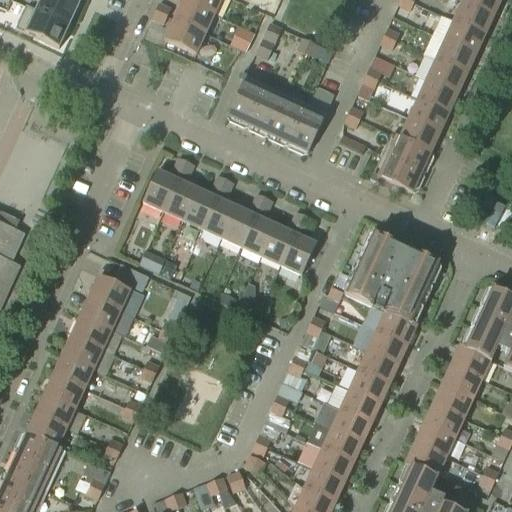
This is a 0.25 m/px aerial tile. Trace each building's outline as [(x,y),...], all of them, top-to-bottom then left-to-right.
[(39,0),(34,13),(33,14),(68,30),(77,10),(55,0),(39,0)] [(55,0),(77,10),(81,0),(55,0)] [(182,0),(182,3),(214,17),(221,0),(182,0)] [(401,0),(398,8),(409,13),(412,6),(401,0)] [(463,0),(462,4),(493,18),(501,0),(463,0)] [(173,22),(205,37),(214,17),(182,3),(173,22)] [(462,4),(452,25),(483,39),(493,18),(462,4)] [(166,19),(169,11),(158,6),(154,14),(166,19)] [(25,9),(14,31),(58,51),(68,30),(33,14),(34,13),(25,9)] [(151,22),(162,27),(166,19),(154,14),(151,22)] [(173,22),(163,43),(195,58),(205,37),(173,22)] [(452,25),(444,43),(475,57),(483,39),(452,25)] [(281,32),(269,26),(255,57),(267,63),(281,32)] [(231,49),(244,54),(252,38),(239,32),(231,49)] [(398,37),(387,32),(383,40),(394,45),(398,37)] [(379,47),(391,53),(394,45),(383,40),(379,47)] [(301,41),(296,52),(312,60),(317,48),(301,41)] [(444,43),(435,63),(466,77),(475,57),(444,43)] [(426,81),(457,96),(466,77),(435,63),(426,81)] [(365,79),(376,84),(380,76),(369,71),(365,79)] [(361,87),(372,92),(376,84),(365,79),(361,87)] [(426,81),(418,100),(448,114),(457,96),(426,81)] [(282,103),(242,84),(226,119),(266,138),(282,103)] [(408,121),(439,135),(448,114),(418,100),(408,121)] [(307,156),(323,121),(282,103),(266,138),(307,156)] [(358,124),(362,115),(350,110),(346,119),(358,124)] [(343,126),(354,131),(358,124),(346,119),(343,126)] [(396,138),(395,139),(430,155),(439,135),(408,121),(399,140),(396,138)] [(430,155),(395,139),(376,181),(411,196),(430,155)] [(365,150),(364,150),(342,140),(338,147),(361,158),(365,150)] [(172,173),(180,177),(185,165),(177,161),(172,173)] [(185,165),(180,177),(187,180),(193,169),(185,165)] [(177,184),(156,174),(141,205),(163,215),(177,184)] [(211,191),(218,194),(224,183),(216,179),(211,191)] [(224,183),(218,194),(227,198),(232,187),(224,183)] [(177,184),(163,215),(183,225),(198,193),(177,184)] [(198,193),(183,225),(203,234),(217,202),(198,193)] [(250,209),(258,213),(263,201),(255,198),(250,209)] [(263,201),(258,213),(266,216),(271,205),(263,201)] [(217,202),(203,234),(222,243),(237,211),(217,202)] [(237,211),(222,243),(242,252),(257,220),(237,211)] [(289,227),(296,230),(302,219),(295,216),(289,227)] [(302,219),(296,230),(305,234),(310,223),(302,219)] [(261,261),(276,229),(257,220),(242,252),(261,261)] [(0,307),(18,268),(9,264),(22,236),(0,225),(0,307)] [(276,229),(261,261),(281,270),(295,239),(276,229)] [(389,302),(383,315),(415,330),(415,328),(410,326),(437,267),(372,237),(345,298),(371,310),(377,296),(379,297),(374,307),(382,311),(387,301),(389,302)] [(281,270),(300,279),(315,247),(295,239),(281,270)] [(144,254),(137,268),(158,277),(165,263),(144,254)] [(148,281),(127,271),(121,286),(141,295),(148,281)] [(88,298),(120,313),(129,293),(97,279),(88,298)] [(192,282),(189,289),(196,292),(199,285),(192,282)] [(330,291),(327,298),(326,300),(338,305),(342,297),(330,291)] [(502,370),(511,374),(511,301),(491,292),(464,351),(458,348),(457,350),(489,364),(496,350),(509,356),(502,370)] [(178,295),(165,324),(176,330),(190,300),(178,295)] [(235,302),(221,296),(218,305),(231,311),(235,302)] [(111,334),(120,313),(88,298),(79,319),(111,334)] [(322,298),(317,309),(337,318),(342,307),(338,305),(326,300),(322,298)] [(236,313),(255,322),(261,310),(241,301),(236,313)] [(376,331),(407,346),(415,330),(383,315),(376,331)] [(102,353),(111,334),(79,319),(70,338),(102,353)] [(312,319),(309,327),(320,333),(324,325),(312,319)] [(278,322),(280,330),(289,328),(288,321),(278,322)] [(165,324),(161,332),(172,338),(176,330),(165,324)] [(309,327),(305,335),(317,341),(320,333),(309,327)] [(376,331),(366,352),(398,367),(407,346),(376,331)] [(172,338),(161,332),(157,340),(169,345),(172,338)] [(102,353),(70,338),(61,357),(93,372),(104,377),(113,358),(102,353)] [(166,348),(150,340),(146,349),(163,357),(166,348)] [(480,383),(489,364),(457,350),(449,368),(480,383)] [(312,352),(306,364),(319,370),(324,358),(312,352)] [(358,371),(389,386),(398,367),(366,352),(358,371)] [(53,374),(85,389),(96,394),(104,377),(93,372),(61,357),(53,374)] [(306,364),(294,358),(291,367),(303,372),(306,364)] [(146,363),(142,372),(154,377),(158,369),(146,363)] [(319,370),(306,364),(303,372),(316,378),(320,370),(319,370)] [(291,367),(287,375),(299,380),(303,372),(291,367)] [(472,402),(480,383),(449,368),(440,387),(472,402)] [(358,371),(349,391),(380,405),(389,386),(358,371)] [(154,377),(142,372),(139,379),(151,385),(154,377)] [(53,374),(44,396),(75,410),(84,392),(95,397),(96,394),(85,389),(53,374)] [(463,422),(472,402),(440,387),(431,407),(463,422)] [(380,405),(349,391),(340,410),(371,424),(380,405)] [(75,410),(44,396),(34,416),(66,431),(75,410)] [(273,406),(285,411),(288,403),(277,398),(273,406)] [(128,403),(125,411),(136,416),(140,409),(128,403)] [(281,419),(285,411),(273,406),(269,414),(281,419)] [(463,422),(431,407),(422,427),(453,442),(463,422)] [(340,410),(331,431),(362,445),(371,424),(340,410)] [(136,416),(125,411),(121,419),(132,424),(136,416)] [(57,450),(66,431),(34,416),(25,436),(57,450)] [(445,461),(453,442),(422,427),(413,446),(445,461)] [(511,434),(504,430),(500,439),(511,444),(511,442),(511,434)] [(362,445),(331,431),(322,449),(353,463),(362,445)] [(32,511),(60,452),(57,450),(25,436),(0,490),(0,511),(32,511)] [(266,451),(270,444),(258,438),(255,446),(266,451)] [(511,444),(500,439),(496,447),(508,452),(511,444)] [(110,442),(106,451),(118,456),(122,447),(110,442)] [(266,451),(255,446),(251,454),(263,460),(266,451)] [(406,461),(404,465),(436,480),(445,461),(413,446),(406,461)] [(491,459),(502,464),(508,452),(496,447),(491,459)] [(322,449),(312,472),(343,486),(353,463),(322,449)] [(118,456),(106,451),(103,458),(115,463),(118,456)] [(249,459),(244,470),(259,477),(264,466),(249,459)] [(90,487),(92,482),(104,487),(109,475),(87,465),(81,477),(85,479),(83,484),(90,487)] [(429,494),(436,480),(404,465),(403,468),(409,470),(389,511),(468,511),(475,497),(449,485),(442,500),(429,494)] [(482,479),(493,484),(497,475),(486,470),(482,479)] [(312,472),(303,491),(334,505),(343,486),(312,472)] [(226,479),(233,497),(245,493),(238,475),(226,479)] [(493,484),(482,479),(478,486),(490,492),(493,484)] [(213,484),(217,496),(226,493),(221,481),(213,484)] [(92,482),(90,487),(84,498),(96,503),(104,487),(92,482)] [(213,484),(205,487),(210,499),(217,496),(213,484)] [(293,511),(330,511),(334,505),(303,491),(293,511)] [(176,511),(185,508),(180,496),(172,499),(176,511)] [(164,502),(168,511),(174,511),(176,511),(172,499),(164,502)]
